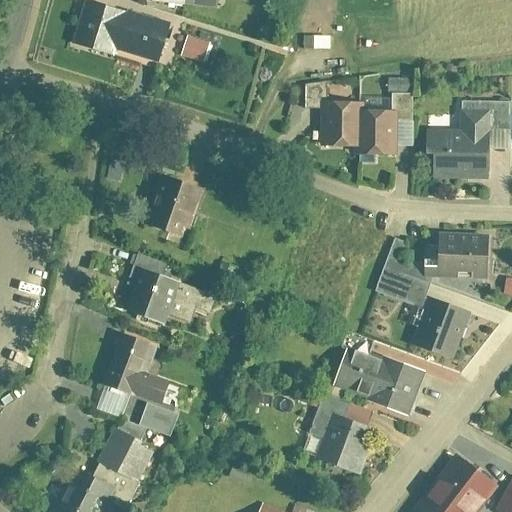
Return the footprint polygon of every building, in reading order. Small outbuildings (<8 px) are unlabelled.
[(116,54),(160,67),(171,27),(85,3),(73,47),(114,59),(116,54)] [(189,39),(184,56),(204,62),(211,46),(189,39)] [(322,102),(320,147),(357,149),(360,112),(361,104),(322,102)] [(398,114),(360,112),(357,157),(396,160),(398,114)] [(433,134),(433,178),(492,179),(492,115),(463,114),(462,135),(433,134)] [(162,178),(146,227),(190,240),(205,191),(162,178)] [(438,278),(491,280),(492,238),(440,235),(438,278)] [(124,314),(162,327),(178,285),(141,271),(124,314)] [(414,347),(453,359),(470,315),(431,301),(414,347)] [(123,338),(104,390),(157,410),(169,382),(150,375),(158,351),(123,338)] [(335,395),(413,420),(426,374),(347,349),(335,395)] [(318,467),(359,479),(374,431),(333,417),(318,467)] [(115,434),(89,483),(112,495),(129,504),(155,456),(115,434)] [(458,459),(412,511),(478,511),(498,488),(458,459)] [(56,511),(103,511),(112,495),(89,483),(75,474),(56,511)] [(511,511),(511,483),(497,511),(498,511),(511,511)] [(300,511),(268,500),(263,511),(300,511)]
